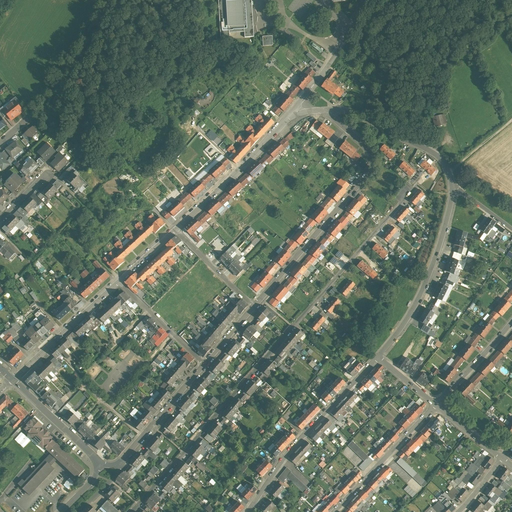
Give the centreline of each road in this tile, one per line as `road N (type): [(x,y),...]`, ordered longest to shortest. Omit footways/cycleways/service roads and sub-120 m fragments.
road 1 (residential): [(130,511),(406,192)]
road 2 (residential): [(328,109),(371,154),(371,169),(254,308)]
road 3 (residential): [(378,355),(280,460),(247,511)]
road 4 (residential): [(452,189),(423,290),(378,355)]
road 5 (residential): [(175,229),(294,109)]
road 6 (residential): [(328,109),(434,154),(452,189)]
road 7 (residential): [(436,404),(335,511)]
road 8 (residential): [(11,380),(118,282)]
road 9 (track): [(111,0),(65,85),(29,117)]
road 10 (residential): [(205,364),(117,466)]
road 11 (residential): [(294,109),(364,9)]
road 12 (residential): [(11,380),(98,465)]
